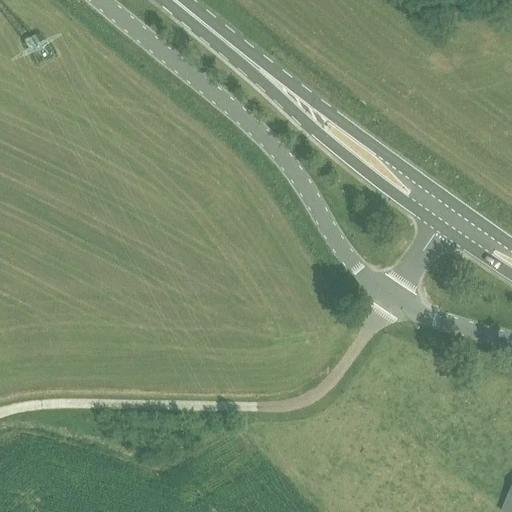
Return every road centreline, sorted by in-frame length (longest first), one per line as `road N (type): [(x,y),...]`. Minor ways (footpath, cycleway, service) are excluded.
road 1 (unclassified): [(390,298),(351,265),(274,148),(97,0)]
road 2 (primary): [(447,217),(174,0)]
road 3 (unclassified): [(511,342),(452,327),(390,298)]
